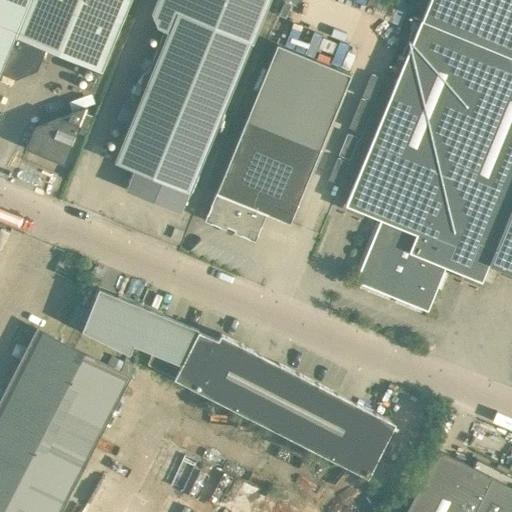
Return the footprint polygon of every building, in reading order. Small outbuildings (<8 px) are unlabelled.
[(0,0),(0,74),(2,69),(17,75),(38,66),(46,45),(104,69),(131,0),(0,0)] [(252,40),(268,0),(156,0),(152,10),(173,19),(116,159),(138,168),(129,188),(182,210),(191,189),(192,189),(194,183),(252,40)] [(382,217),(357,279),(430,309),(447,265),(483,279),(490,262),(511,270),(511,0),(428,0),(421,17),(347,203),(382,217)] [(340,62),(349,42),(320,29),(315,41),(330,48),(326,56),(340,62)] [(355,69),(281,38),(207,218),(257,238),(268,212),(292,221),(355,69)] [(88,107),(87,106),(37,126),(28,146),(65,162),(88,107)] [(0,224),(0,252),(10,228),(0,224)] [(177,379),(204,328),(100,286),(83,328),(150,355),(147,363),(177,379)] [(220,333),(220,334),(204,328),(177,379),(208,395),(367,476),(394,422),(377,413),(240,343),(230,338),(220,333)] [(0,511),(60,511),(66,501),(130,376),(40,329),(0,406),(0,511)] [(465,511),(486,471),(439,447),(405,511),(465,511)] [(511,511),(511,484),(486,471),(465,511),(511,511)]
